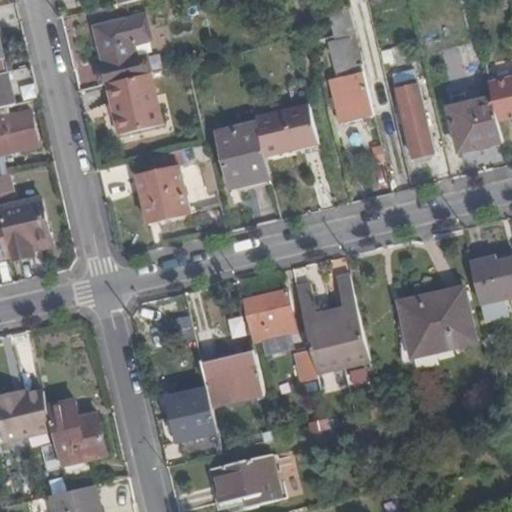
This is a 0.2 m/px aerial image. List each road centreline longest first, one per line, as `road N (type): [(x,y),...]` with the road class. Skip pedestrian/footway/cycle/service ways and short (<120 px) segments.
road 1 (residential): [(102,284),(511,189)]
road 2 (residential): [(41,0),(102,284)]
road 3 (residential): [(102,284),(157,511)]
road 4 (unknown): [(414,211),(364,0)]
